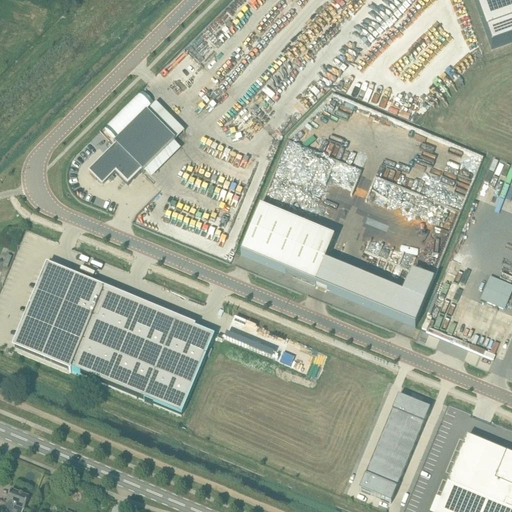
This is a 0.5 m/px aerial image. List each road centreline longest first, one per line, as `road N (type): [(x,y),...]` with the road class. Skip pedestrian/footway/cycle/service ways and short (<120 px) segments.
road 1 (unclassified): [(170,22),(44,148),(32,172),(48,205),(511,399)]
road 2 (tertiary): [(198,511),(0,429)]
